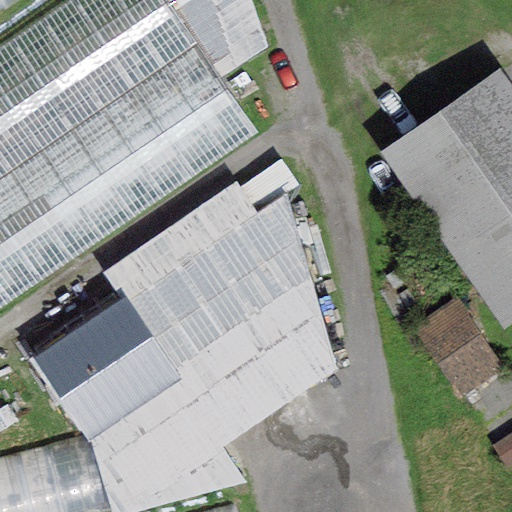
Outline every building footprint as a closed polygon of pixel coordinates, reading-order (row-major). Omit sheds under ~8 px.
[(0,0),(0,19),(28,0),(0,0)] [(170,0),(75,0),(0,52),(0,318),(260,140),(170,0)] [(511,90),(497,70),(378,152),(503,330),(511,323),(511,90)] [(261,217),(237,180),(97,270),(117,302),(33,355),(90,443),(104,511),(116,511),(254,482),(230,447),(342,369),(290,198),(261,217)] [(503,366),(455,299),(413,329),(461,396),(503,366)] [(16,404),(0,410),(0,444),(28,434),(16,404)] [(511,433),(492,447),(506,469),(511,465),(511,433)] [(104,511),(90,443),(0,465),(0,511),(104,511)] [(263,511),(261,503),(224,511),(263,511)]
